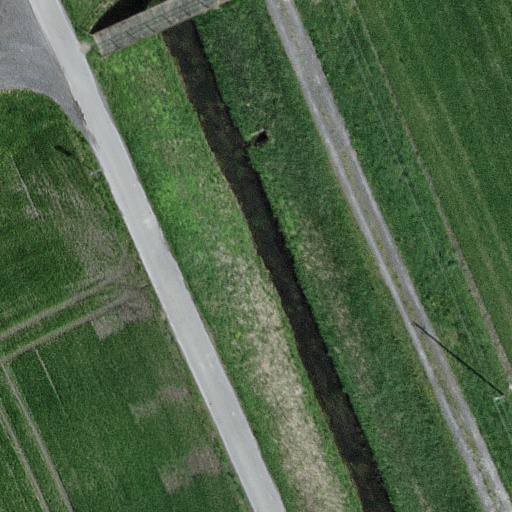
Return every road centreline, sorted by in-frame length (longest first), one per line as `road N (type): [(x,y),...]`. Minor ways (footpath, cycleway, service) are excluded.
road 1 (track): [(499,511),(276,0)]
road 2 (unclassified): [(47,0),(269,511)]
